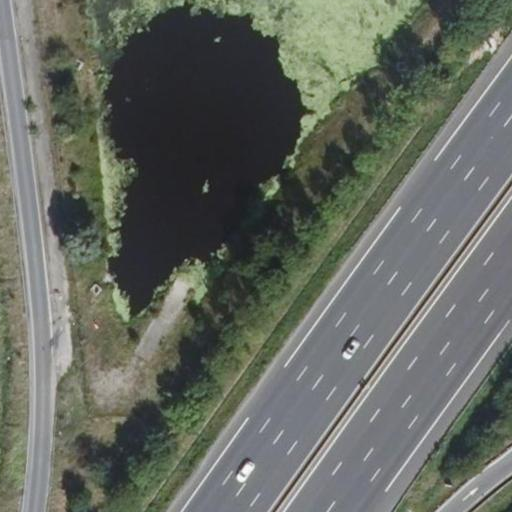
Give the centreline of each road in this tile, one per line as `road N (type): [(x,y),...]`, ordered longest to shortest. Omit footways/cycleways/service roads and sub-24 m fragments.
road 1 (motorway): [(511,113),(223,511)]
road 2 (motorway): [(328,511),(511,258)]
